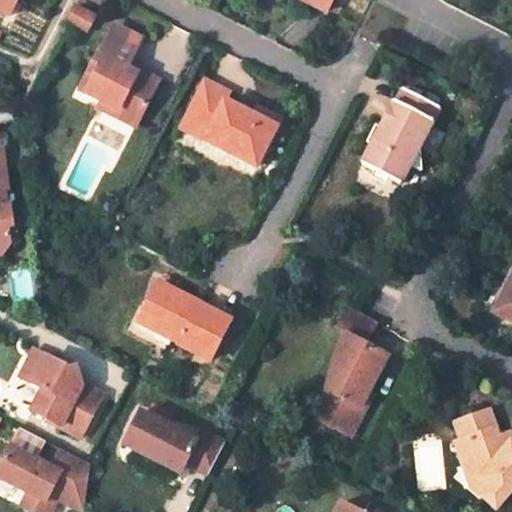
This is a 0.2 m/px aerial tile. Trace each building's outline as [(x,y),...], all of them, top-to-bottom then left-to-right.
[(0,0),(0,9),(11,14),(17,0),(0,0)] [(302,0),(332,15),(339,0),(302,0)] [(103,14),(86,6),(78,21),(94,30),(103,14)] [(123,28),(108,56),(105,54),(96,71),(103,76),(93,93),(109,102),(126,110),(131,119),(145,126),(167,82),(145,70),(143,73),(135,68),(149,41),(123,28)] [(96,71),(86,89),(93,93),(103,76),(96,71)] [(212,79),(192,118),(214,129),(208,139),(261,165),(286,118),(262,105),(259,113),(233,99),(236,92),(212,79)] [(424,148),(445,108),(409,89),(401,102),(398,101),(385,126),(380,124),(370,142),(374,144),(365,162),(408,185),(418,166),(429,173),(427,149),(424,148)] [(109,102),(107,107),(131,119),(126,110),(109,102)] [(214,129),(192,118),(187,128),(208,139),(214,129)] [(14,245),(12,227),(17,226),(15,205),(12,205),(10,190),(13,189),(9,148),(6,148),(4,131),(0,131),(0,254),(6,254),(14,245)] [(511,279),(503,298),(511,304),(503,323),(511,326),(511,279)] [(185,344),(184,348),(215,365),(237,320),(205,304),(203,309),(189,302),(191,299),(163,285),(153,303),(161,308),(152,327),(185,344)] [(161,308),(153,303),(143,322),(152,327),(161,308)] [(348,324),(374,339),(384,321),(356,307),(348,324)] [(343,375),(337,390),(341,393),(328,418),(357,434),(370,408),(367,407),(393,357),(355,336),(344,356),(347,357),(339,372),(343,375)] [(89,384),(82,363),(77,365),(40,345),(27,370),(49,384),(37,405),(55,417),(62,404),(70,409),(64,421),(85,435),(108,394),(89,384)] [(62,404),(55,417),(64,421),(70,409),(62,404)] [(511,491),(511,442),(507,449),(490,407),(456,421),(463,438),(457,440),(466,463),(488,485),(481,495),(496,507),(510,490),(511,491)] [(201,441),(144,411),(129,443),(184,472),(189,461),(217,476),(233,445),(206,431),(201,441)] [(96,465),(66,450),(56,468),(15,446),(0,474),(0,476),(33,493),(26,507),(35,511),(55,511),(59,505),(51,501),(54,496),(89,511),(96,465)]
